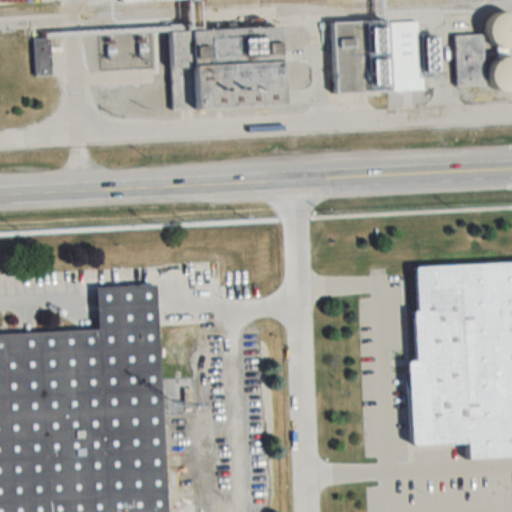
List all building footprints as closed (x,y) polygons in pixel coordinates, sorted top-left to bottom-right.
[(511,0),(154,0),(160,115),(283,109),(278,0),(511,0)] [(511,17),(491,17),(491,50),(511,49),(511,17)] [(329,25),(333,96),(389,93),(385,22),(329,25)] [(482,36),(452,37),(453,87),(483,86),(482,36)] [(49,77),(49,39),(33,39),(33,77),(49,77)] [(508,98),(511,93),(511,61),(508,59),(489,82),(508,98)] [(511,261),(413,265),(416,361),(408,361),(410,445),(468,443),(468,458),(511,456),(511,261)] [(0,511),(39,511),(164,509),(157,284),(95,286),(96,330),(0,332),(0,511)]
